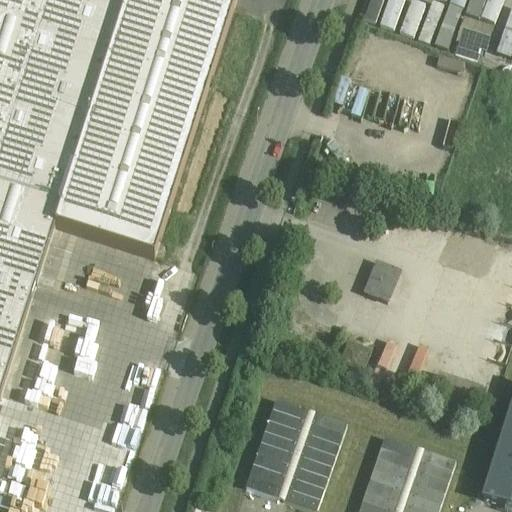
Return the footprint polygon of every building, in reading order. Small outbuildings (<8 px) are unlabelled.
[(0,0),(0,400),(54,231),(127,0),(0,0)] [(127,0),(54,231),(154,262),(237,0),(127,0)] [(511,9),(508,8),(490,58),(504,62),(511,38),(511,9)] [(485,30),(464,24),(457,45),(478,52),(485,30)] [(400,276),(377,266),(364,297),(387,307),(400,276)] [(369,357),(349,349),(339,373),(360,381),(369,357)] [(486,395),(439,381),(431,401),(479,415),(486,395)] [(316,511),(346,430),(276,405),(245,493),(299,511),(316,511)] [(511,511),(511,405),(481,505),(505,511),(511,511)] [(439,511),(455,467),(384,443),(360,511),(439,511)]
